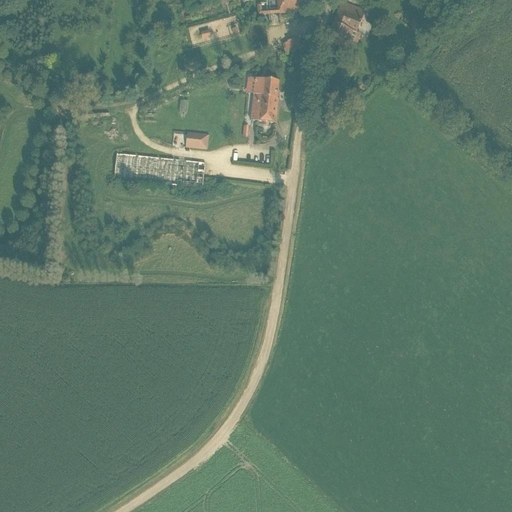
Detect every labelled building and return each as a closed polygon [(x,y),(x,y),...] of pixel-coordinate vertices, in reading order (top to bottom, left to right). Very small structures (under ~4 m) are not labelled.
[(277,0),(278,9),(278,12),(296,12),(311,11),(321,10),(321,0),(277,0)] [(326,41),(336,45),(351,51),(354,42),(347,40),(351,32),(357,34),(365,16),(340,6),(326,41)] [(292,38),(275,43),(277,50),(294,45),(292,38)] [(279,82),(255,79),(254,94),(251,121),(276,124),(279,100),(277,100),(277,95),(279,82)] [(321,133),(328,127),(315,114),(313,127),(321,133)] [(165,146),(177,147),(177,135),(166,134),(165,146)] [(187,135),(186,148),(207,150),(209,137),(187,135)] [(205,164),(117,154),(114,179),(202,188),(205,164)]
